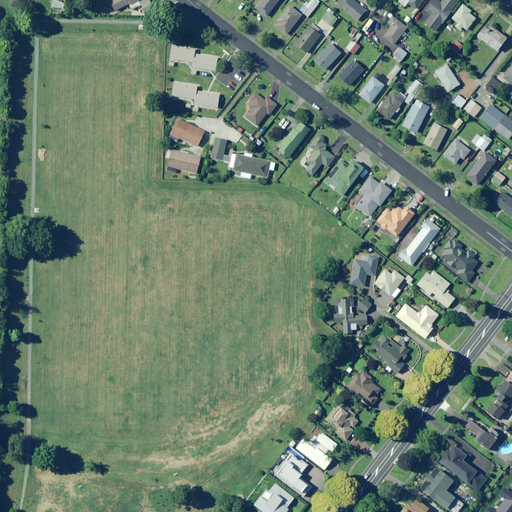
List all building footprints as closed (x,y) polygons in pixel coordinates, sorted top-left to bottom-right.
[(109,0),(114,11),(129,4),(131,10),(141,5),(145,13),(153,9),(148,0),(109,0)] [(278,0),(260,0),(255,8),(266,17),(278,0)] [(320,1),(318,0),(310,0),(307,4),(305,3),(303,5),(306,7),(302,13),(307,17),(320,1)] [(336,0),(334,3),(356,22),(366,10),(361,6),(365,0),(336,0)] [(401,0),(398,4),(404,8),(407,4),(415,10),(422,0),(401,0)] [(458,1),(457,0),(442,0),(440,3),(436,0),(432,0),(425,10),(431,15),(424,24),(435,32),(441,23),(442,23),(451,12),(450,11),(458,1)] [(466,30),(477,15),(462,4),(452,19),(457,23),(455,27),(460,31),(462,27),(466,30)] [(302,14),(289,5),(274,26),(286,35),(302,14)] [(337,19),(332,15),(334,13),(329,9),(327,11),(321,19),(331,27),(337,19)] [(407,28),(392,16),(386,23),(391,27),(383,37),(393,45),(407,28)] [(376,20),(371,18),(366,31),(370,32),(376,20)] [(497,51),(507,38),(486,23),(476,37),(497,51)] [(320,35),(309,27),(295,45),(306,54),(320,35)] [(360,47),(352,40),(345,48),(353,55),(360,47)] [(455,43),(452,42),(448,48),(457,54),(463,46),(457,42),(457,41),(455,43)] [(340,53),(328,43),(314,61),(326,70),(340,53)] [(193,63),(195,54),(196,48),(172,45),(169,66),(174,66),(175,61),(193,63)] [(407,53),(399,47),(393,55),(401,61),(407,53)] [(195,54),(193,63),(193,68),(191,68),(191,74),(197,75),(197,69),(218,72),(220,57),(195,54)] [(364,70),(353,60),(338,76),(349,86),(364,70)] [(459,84),(446,64),(432,73),(442,87),(443,86),(448,92),(459,84)] [(511,66),(502,78),(511,85),(511,66)] [(399,71),(394,67),(390,73),(394,76),(399,71)] [(384,85),(372,76),(358,94),(369,103),(384,85)] [(500,85),(491,78),(485,85),(495,92),(500,85)] [(424,86),(416,80),(406,92),(414,98),(424,86)] [(194,99),(197,90),(197,85),(174,82),(172,96),(194,99)] [(197,90),(194,99),(194,104),(217,108),(219,93),(197,90)] [(398,95),(394,92),(390,96),(388,95),(376,110),(389,120),(406,97),(400,92),(398,95)] [(264,100),(256,94),(255,93),(254,93),(253,93),(252,94),(251,95),(250,96),(250,97),(250,98),(250,99),(250,100),(251,100),(248,103),(250,110),(244,117),(256,126),(267,113),(269,115),(277,105),(267,97),(264,100)] [(466,100),(457,94),(452,101),(461,107),(466,100)] [(429,107),(415,99),(402,125),(416,133),(429,107)] [(444,104),(438,100),(432,108),(437,112),(444,104)] [(481,108),(471,100),(464,109),(474,117),(481,108)] [(511,134),(511,121),(490,104),(479,118),(508,140),(511,134)] [(204,131),(174,117),(170,126),(173,127),(168,138),(177,142),(179,138),(197,147),(204,131)] [(463,121),(459,118),(452,126),(457,130),(463,121)] [(310,130),(299,121),(277,150),(288,158),(310,130)] [(447,130),(434,123),(423,144),(436,150),(447,130)] [(324,137),(319,133),(308,146),(314,151),(305,162),(309,165),(305,171),(312,176),(322,164),(327,168),(335,158),(325,150),(328,146),(321,141),(324,137)] [(485,140),(477,134),(471,142),(483,151),(491,140),(488,137),(485,140)] [(226,140),(215,138),(210,158),(228,162),(230,157),(222,155),(226,140)] [(470,150),(455,139),(443,155),(455,164),(460,157),(463,160),(470,150)] [(200,157),(167,149),(165,158),(169,159),(166,171),(176,173),(177,169),(196,174),(200,157)] [(273,172),(275,162),(252,158),(253,153),(245,152),(245,156),(232,154),(229,170),(241,172),(240,177),(250,179),(251,174),(268,177),(269,171),(273,172)] [(491,167),(479,157),(464,176),(477,185),(491,167)] [(348,165),(341,159),(324,182),(343,196),(364,168),(352,160),(348,165)] [(505,178),(497,171),(490,179),(498,186),(505,178)] [(378,183),(370,177),(358,192),(363,195),(354,206),(369,217),(376,209),(377,210),(392,190),(380,181),(378,183)] [(511,217),(511,214),(511,203),(500,194),(493,203),(511,217)] [(377,221),(381,225),(379,226),(385,231),(386,229),(396,237),(415,213),(406,206),(403,209),(397,204),(393,210),(392,211),(388,208),(383,214),(377,221)] [(440,229),(426,218),(420,226),(423,228),(406,250),(404,248),(398,256),(411,266),(422,252),(423,252),(429,244),(440,229)] [(382,235),(378,231),(373,236),(377,240),(382,235)] [(463,246),(454,239),(452,242),(449,240),(443,248),(445,249),(440,256),(447,261),(446,263),(458,272),(456,274),(467,283),(475,274),(471,271),(478,262),(473,258),(477,253),(471,248),(467,252),(462,248),(463,246)] [(378,257),(368,255),(367,262),(355,259),(350,284),(364,286),(366,275),(375,276),(378,257)] [(391,275),(384,270),(374,284),(394,299),(400,290),(397,288),(404,278),(394,271),(391,275)] [(450,284),(433,271),(430,275),(427,273),(417,285),(425,291),(424,292),(429,296),(432,293),(435,295),(433,298),(447,308),(454,298),(447,293),(449,291),(446,289),(450,284)] [(372,305),(362,298),(356,307),(366,314),(372,305)] [(351,314),(351,307),(354,306),(354,299),(349,299),(340,299),(341,307),(338,307),(339,313),(333,313),(334,323),(342,322),(343,334),(352,333),(352,330),(356,330),(356,325),(367,325),(366,315),(356,316),(356,314),(351,314)] [(419,315),(405,304),(396,317),(425,339),(433,328),(430,326),(438,315),(426,306),(419,315)] [(400,347),(383,334),(370,351),(376,355),(388,364),(386,366),(397,374),(404,364),(401,362),(410,351),(402,345),(400,347)] [(371,377),(363,371),(361,374),(357,371),(344,389),(371,407),(377,398),(376,398),(382,389),(369,381),(371,377)] [(492,403),(485,412),(497,420),(503,413),(504,413),(511,402),(511,397),(511,396),(511,386),(504,380),(496,390),(500,393),(496,397),(501,402),(497,407),(492,403)] [(351,426),(353,428),(358,421),(353,417),(351,419),(347,416),(348,414),(341,408),(338,412),(333,409),(325,420),(330,424),(331,422),(340,429),(336,434),(345,441),(353,430),(350,427),(351,426)] [(488,430),(487,431),(471,420),(465,427),(477,436),(474,440),(488,450),(497,438),(494,437),(495,436),(488,430)] [(338,445),(322,433),(317,438),(314,436),(308,444),(296,435),(288,446),(295,450),(296,449),(324,470),(332,459),(331,458),(333,454),(331,453),(338,445)] [(466,456),(453,446),(448,452),(447,451),(439,461),(477,491),(486,479),(463,461),(466,456)] [(302,494),(309,485),(299,477),(308,466),(294,454),(278,474),(302,494)] [(446,510),(447,508),(451,511),(457,511),(463,505),(454,498),(446,491),(454,481),(436,467),(431,474),(430,474),(418,488),(446,510)] [(294,498),(275,483),(270,491),(267,488),(260,497),(254,505),(262,511),(273,511),(274,511),(286,511),(289,509),(287,508),(294,498)] [(485,511),(511,511),(511,492),(505,487),(499,495),(505,499),(496,511),(490,506),(485,511)] [(426,511),(429,509),(416,499),(410,507),(407,504),(400,511),(426,511)]
